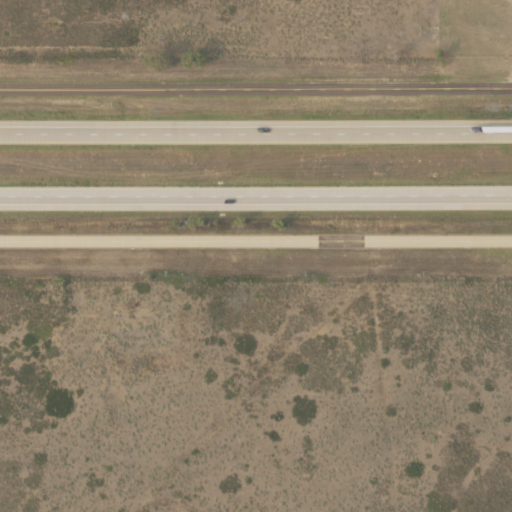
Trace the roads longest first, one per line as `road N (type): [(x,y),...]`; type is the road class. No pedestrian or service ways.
road 1 (tertiary): [(511,85),(0,86)]
road 2 (motorway): [(511,128),(0,129)]
road 3 (motorway): [(0,194),(511,193)]
road 4 (tertiary): [(0,239),(511,239)]
